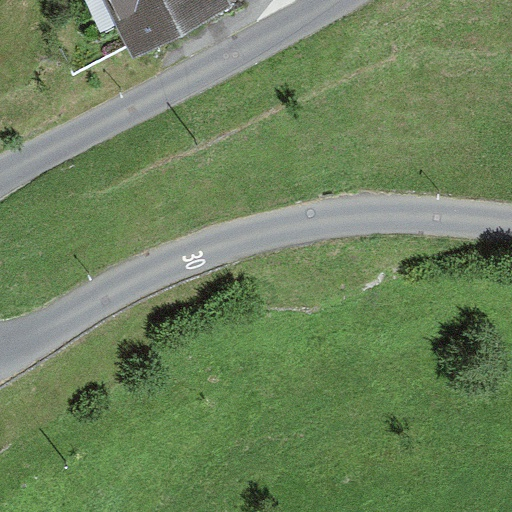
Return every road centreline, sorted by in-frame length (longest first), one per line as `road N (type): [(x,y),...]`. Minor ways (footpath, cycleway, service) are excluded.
road 1 (residential): [(511,218),(349,214),(204,253),(31,345),(0,349)]
road 2 (residential): [(0,201),(366,0)]
